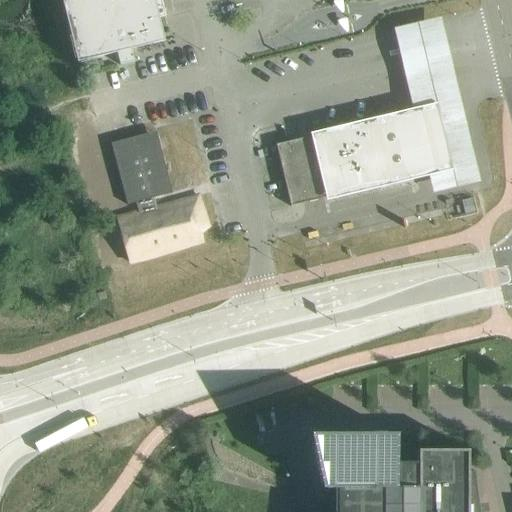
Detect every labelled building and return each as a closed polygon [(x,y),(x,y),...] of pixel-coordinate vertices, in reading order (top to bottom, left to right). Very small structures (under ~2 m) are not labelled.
[(62,0),(78,62),(117,53),(120,65),(135,61),(132,49),(153,44),(165,41),(164,39),(159,18),(166,16),(162,0),(62,0)] [(439,19),(391,31),(431,196),(478,185),(439,19)] [(379,120),(315,135),(295,140),(276,144),(291,206),(308,202),(380,185),(381,188),(412,181),(396,112),(378,117),(379,120)] [(126,144),(125,139),(111,143),(127,204),(136,202),(138,211),(157,207),(154,197),(172,193),(168,176),(166,177),(156,137),(126,144)] [(198,196),(157,207),(138,211),(117,217),(130,262),(202,242),(202,241),(201,241),(198,229),(206,227),(208,227),(198,196)] [(480,511),(479,499),(475,499),(475,471),(468,471),(468,450),(418,450),(418,462),(396,462),(396,434),(310,434),(322,488),(337,488),(337,503),(331,501),(329,511),(480,511)]
